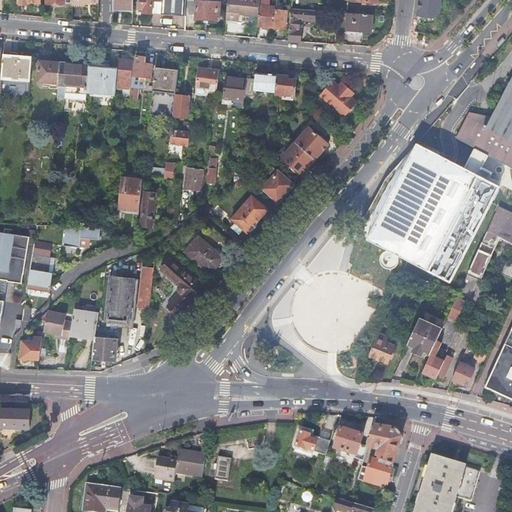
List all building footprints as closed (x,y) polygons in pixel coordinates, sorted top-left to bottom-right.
[(114,0),(114,10),(124,10),(134,11),(134,0),(114,0)] [(138,0),(139,10),(145,10),(145,13),(149,14),(153,14),(153,13),(153,0),(138,0)] [(163,0),(153,0),(153,13),(162,15),(163,0)] [(163,0),(162,15),(174,16),(187,17),(187,15),(187,2),(187,0),(163,0)] [(221,0),(196,0),(196,20),(207,20),(218,21),(218,17),(221,18),(221,0)] [(260,5),(260,0),(228,0),(227,20),(233,21),(239,21),(239,14),(259,16),(260,5)] [(440,13),(441,0),(418,0),(418,3),(416,16),(434,19),(440,13)] [(276,7),(260,5),(259,16),(258,27),(266,28),(274,28),(276,7)] [(289,41),(301,42),(302,33),(302,25),(299,24),(300,20),(315,21),(316,11),(292,9),(289,41)] [(288,12),(277,11),(275,28),(277,28),(279,31),(283,31),(285,29),(287,29),(288,21),(288,12)] [(373,33),(374,15),(348,13),(347,31),(360,32),(373,33)] [(18,57),(4,56),(2,78),(12,79),(12,80),(21,81),(21,80),(31,81),(32,59),(18,57)] [(129,100),(130,100),(137,100),(138,88),(144,88),(144,80),(151,81),(153,65),(146,65),(147,58),(141,58),(136,57),(134,77),(131,76),(131,78),(130,88),(129,100)] [(131,76),(132,60),(125,60),(118,59),(116,87),(130,88),(131,78),(131,76)] [(97,64),(89,63),(89,65),(87,91),(115,94),(117,69),(109,68),(110,61),(97,60),(97,64)] [(59,83),(60,62),(39,61),(38,82),(59,83)] [(87,91),(89,65),(75,63),(61,62),(60,62),(59,83),(58,98),(65,98),(66,93),(87,95),(87,91)] [(150,115),(173,117),(176,95),(179,70),(172,69),(167,68),(156,67),(155,74),(153,91),(150,115)] [(210,83),(218,84),(220,71),(209,69),(198,68),(195,96),(205,97),(206,88),(210,89),(210,83)] [(255,78),(248,77),(247,79),(245,95),(254,96),(255,90),(276,92),(277,75),(266,74),(256,73),(255,78)] [(288,76),(277,75),(276,92),(275,94),(295,96),(297,80),(292,79),(288,79),(288,76)] [(245,95),(247,79),(237,78),(226,78),(223,99),(245,100),(245,95)] [(511,80),(493,118),(485,133),(478,130),(484,116),(470,113),(457,139),(474,147),(488,155),(511,166),(511,80)] [(356,94),(348,87),(346,89),(341,85),(340,87),(334,81),(321,95),(345,118),(347,116),(351,116),(357,109),(357,105),(359,104),(352,97),(356,94)] [(176,95),(173,117),(188,119),(191,94),(190,92),(184,91),(182,92),(182,95),(176,95)] [(493,118),(484,116),(478,130),(485,133),(493,118)] [(296,142),(315,159),(322,152),(328,144),(309,127),(296,142)] [(176,130),(173,130),(172,136),(172,144),(180,145),(189,146),(191,132),(176,130)] [(308,167),(315,159),(296,142),(283,157),(302,174),(308,167)] [(415,143),(365,239),(386,251),(381,255),(379,258),(379,263),(381,266),(385,269),(390,270),(395,267),(398,263),(398,257),(450,284),(499,187),(477,175),(463,168),(437,154),(425,148),(415,143)] [(474,147),(463,168),(477,175),(488,155),(474,147)] [(215,184),(217,163),(209,162),(207,184),(215,184)] [(173,180),(175,164),(168,163),(166,179),(166,180),(173,180)] [(201,191),(203,171),(187,169),(185,189),(193,190),(201,191)] [(285,193),(293,185),(278,172),(263,188),(278,202),(285,193)] [(143,180),(122,178),(119,209),(130,210),(140,212),(143,180)] [(145,194),(142,227),(147,227),(152,228),(156,195),(145,194)] [(236,223),(244,229),(246,231),(248,233),(250,231),(251,231),(252,231),(253,231),(253,230),(254,230),(255,230),(255,229),(256,229),(256,228),(257,228),(257,227),(257,226),(258,225),(258,224),(258,223),(258,222),(258,221),(268,209),(252,195),(232,219),(236,223)] [(460,292),(453,306),(444,326),(433,351),(432,354),(428,362),(423,372),(437,379),(446,359),(443,358),(442,360),(435,357),(441,345),(448,348),(460,323),(456,321),(465,302),(467,303),(478,280),(480,281),(495,249),(499,240),(504,243),(511,246),(511,212),(499,206),(480,248),(460,292)] [(38,225),(20,224),(16,224),(0,222),(0,327),(1,328),(8,281),(10,271),(25,274),(30,242),(35,243),(38,225)] [(240,233),(244,229),(236,223),(232,227),(240,233)] [(77,228),(67,227),(66,230),(71,231),(71,235),(66,234),(65,246),(81,247),(81,246),(90,247),(91,239),(100,240),(101,229),(95,229),(77,228)] [(186,252),(210,273),(217,266),(224,258),(199,236),(186,252)] [(31,270),(49,273),(51,265),(52,258),(33,255),(31,270)] [(184,270),(171,258),(161,269),(179,286),(179,287),(178,294),(168,305),(179,315),(191,302),(203,288),(197,282),(198,280),(186,268),(184,270)] [(511,275),(511,272),(511,265),(506,263),(503,271),(511,275)] [(150,307),(155,268),(143,266),(138,306),(150,307)] [(50,292),(51,287),(53,273),(49,273),(31,270),(28,288),(39,290),(50,292)] [(23,283),(25,274),(10,271),(8,281),(23,283)] [(114,280),(108,320),(110,320),(128,323),(134,283),(114,280)] [(29,322),(30,316),(32,308),(25,307),(23,321),(29,322)] [(99,314),(75,310),(73,322),(71,336),(83,337),(96,339),(99,318),(99,314)] [(66,339),(70,340),(71,336),(73,322),(66,321),(66,315),(48,312),(44,333),(55,334),(62,336),(61,339),(66,339)] [(408,346),(415,349),(419,340),(423,331),(425,326),(428,320),(421,318),(408,346)] [(419,340),(415,349),(425,352),(432,354),(433,351),(444,326),(428,320),(425,326),(423,331),(419,340)] [(347,334),(347,324),(307,323),(307,340),(316,340),(316,339),(321,339),(321,347),(333,348),(333,333),(342,333),(342,334),(347,334)] [(24,359),(40,360),(43,340),(39,339),(34,338),(33,343),(23,341),(21,358),(24,359)] [(108,341),(96,339),(94,359),(104,360),(115,361),(117,341),(108,341)] [(376,340),(369,357),(388,365),(395,348),(376,340)] [(511,346),(505,344),(485,388),(511,399),(511,346)] [(474,358),(481,361),(484,351),(477,348),(474,358)] [(447,356),(446,359),(437,379),(442,381),(453,359),(447,356)] [(461,362),(453,380),(467,386),(475,369),(461,362)] [(2,409),(1,428),(29,429),(30,410),(2,409)] [(315,452),(327,455),(331,441),(318,437),(317,440),(313,439),(314,436),(311,435),(313,430),(303,427),(297,448),(314,453),(315,452)] [(395,430),(374,427),(368,446),(368,447),(368,448),(377,450),(376,453),(379,453),(377,460),(376,461),(393,466),(394,465),(402,438),(395,430)] [(368,447),(368,446),(361,444),(364,435),(343,429),(337,449),(350,453),(349,456),(364,461),(368,448),(368,447)] [(207,453),(180,449),(178,458),(176,473),(203,477),(207,453)] [(176,473),(178,458),(171,457),(170,460),(158,458),(154,485),(174,488),(176,473)] [(219,457),(216,479),(228,481),(232,459),(219,457)] [(480,472),(433,458),(416,511),(452,511),(457,497),(472,501),(480,472)] [(388,485),(393,466),(376,461),(377,460),(372,459),(369,468),(362,466),(358,479),(379,486),(380,483),(388,485)] [(121,489),(114,488),(86,485),(83,511),(87,511),(106,511),(106,510),(118,511),(121,489)] [(145,504),(146,497),(128,495),(125,511),(154,511),(155,506),(145,504)]
